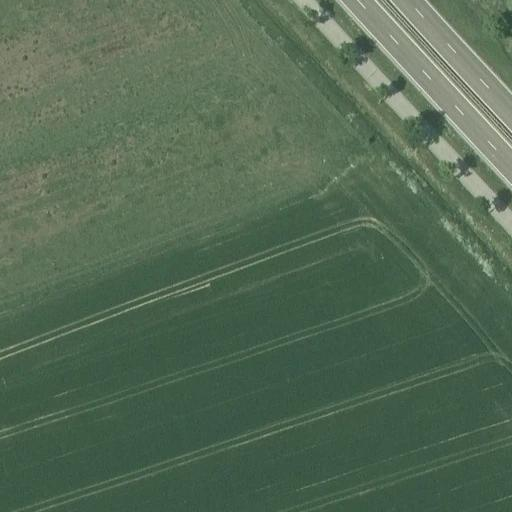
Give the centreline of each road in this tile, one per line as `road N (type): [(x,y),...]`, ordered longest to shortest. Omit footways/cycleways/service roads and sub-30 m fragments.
road 1 (unclassified): [(511,230),(297,0)]
road 2 (primary): [(348,0),(511,170)]
road 3 (primary): [(511,109),(408,0)]
